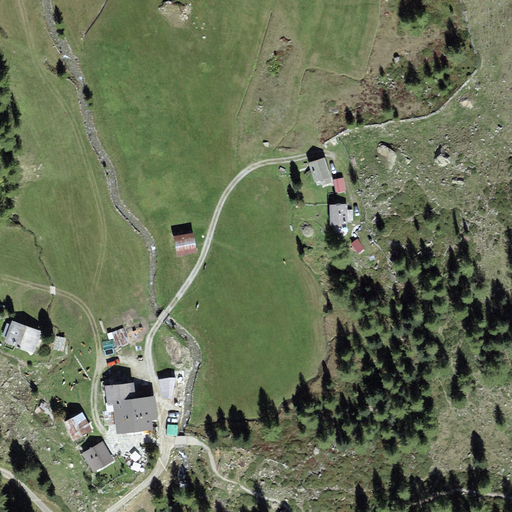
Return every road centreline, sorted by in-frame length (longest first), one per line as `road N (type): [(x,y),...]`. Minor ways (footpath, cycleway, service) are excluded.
road 1 (track): [(339,172),(337,157),(322,154),(258,163),(229,187),(202,262),(148,350)]
road 2 (track): [(102,362),(92,315),(71,293),(0,272)]
road 3 (track): [(164,443),(109,437),(100,427),(93,393),(102,362)]
